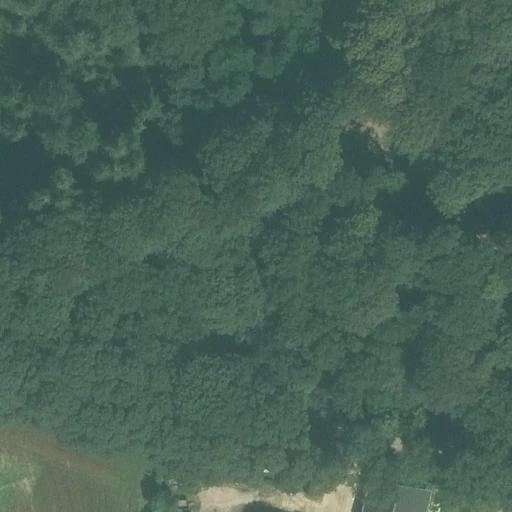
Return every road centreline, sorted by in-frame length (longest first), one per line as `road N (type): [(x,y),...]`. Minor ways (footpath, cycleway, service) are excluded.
road 1 (unclassified): [(511,471),(0,346)]
road 2 (unclassified): [(0,291),(382,93)]
road 3 (unclassified): [(511,277),(431,178),(382,93)]
